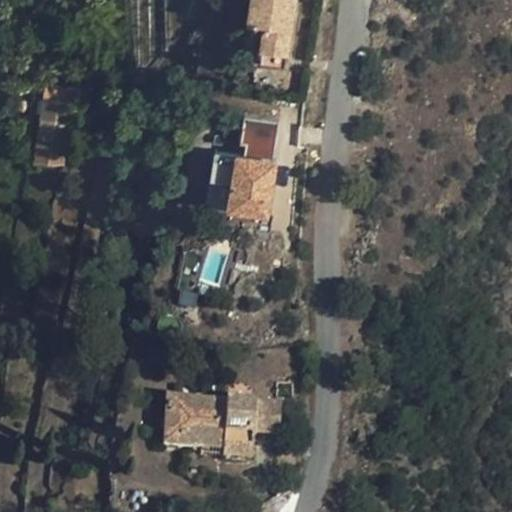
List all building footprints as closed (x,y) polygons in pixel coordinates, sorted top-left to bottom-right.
[(98,62),(93,0),(35,0),(41,63),(98,62)] [(165,52),(164,0),(129,0),(135,68),(146,70),(165,52)] [(265,23),(261,46),(286,50),(292,0),(250,0),(248,19),(265,23)] [(286,50),(261,46),(259,60),(283,65),(286,50)] [(43,97),(38,132),(65,136),(69,101),(43,97)] [(227,216),(266,222),(281,125),(246,119),(239,158),(236,158),(227,216)] [(65,136),(38,132),(35,158),(61,162),(65,136)] [(224,210),(234,155),(215,151),(205,207),(224,210)] [(164,398),(162,440),(221,443),(220,457),(249,459),(251,436),(276,437),(278,406),(164,398)] [(221,443),(162,440),(162,448),(199,450),(199,456),(220,457),(221,443)]
